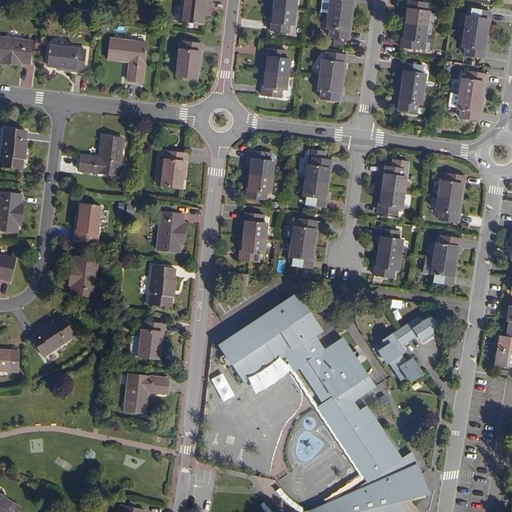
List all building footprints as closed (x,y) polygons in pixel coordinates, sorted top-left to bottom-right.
[(212,1),(204,0),(185,0),(183,22),(202,25),(203,16),(204,11),(211,12),(212,1)] [(278,0),(278,8),(299,11),(299,0),(278,0)] [(329,15),(350,17),(352,3),(355,4),(355,0),(335,0),(333,0),(323,0),(322,14),(329,15)] [(410,12),(408,26),(429,29),(431,15),(427,14),(428,6),(408,4),(407,11),(410,12)] [(297,25),(299,11),(278,8),(276,22),(274,22),(273,30),(292,32),(293,24),(297,25)] [(467,17),(465,31),(486,35),(488,21),(490,21),(492,13),(472,10),(471,18),(467,17)] [(350,17),(329,15),(327,28),(331,29),(330,37),(350,39),(351,32),(348,31),(350,17)] [(429,29),(436,30),(437,16),(431,15),(429,29)] [(429,29),(408,26),(406,40),(403,40),(402,48),(422,51),(423,42),(426,43),(429,29)] [(436,30),(429,29),(426,43),(434,44),(436,30)] [(486,35),(465,31),(463,45),(467,46),(465,54),(485,57),(486,49),(483,49),(486,35)] [(32,42),(0,37),(0,59),(21,62),(29,63),(32,42)] [(147,43),(110,39),(108,59),(129,62),(127,80),(142,82),(147,43)] [(200,44),(179,42),(176,77),(196,79),(200,44)] [(86,50),(51,45),(49,65),(58,67),(83,70),(86,50)] [(272,60),(270,74),(291,76),(293,62),(289,61),(290,53),(270,51),(269,59),(272,60)] [(321,76),(342,79),(344,65),(346,65),(347,57),(328,54),(326,62),(323,62),(321,76)] [(406,74),(404,88),(425,91),(427,77),(423,77),(424,69),(405,66),(404,74),(406,74)] [(463,80),(460,94),(481,97),(484,82),(486,83),(487,75),(468,72),(467,80),(463,80)] [(291,76),(270,74),(269,87),(266,87),(265,95),(285,98),(285,89),(290,90),(291,76)] [(340,93),(342,79),(321,76),(319,90),(323,90),(322,99),(341,102),(342,93),(340,93)] [(425,91),(404,88),(402,102),(399,102),(398,110),(418,113),(419,104),(423,105),(425,91)] [(481,97),(460,94),(458,108),(462,108),(461,116),(481,119),(482,111),(479,111),(481,97)] [(0,165),(22,168),(27,131),(4,128),(0,162),(0,165)] [(123,138),(103,136),(100,157),(82,155),(81,169),(119,174),(123,138)] [(182,152),(161,149),(157,184),(177,187),(179,177),(182,152)] [(255,175),(276,178),(278,164),(274,163),(275,155),(255,153),(254,161),(256,161),(255,175)] [(307,168),(305,182),(327,185),(329,170),(331,170),(333,163),(312,160),(311,168),(307,168)] [(385,191),(406,194),(410,164),(396,162),(395,170),(386,169),(385,176),(387,176),(385,191)] [(275,192),(276,178),(255,175),(253,189),(251,189),(250,197),(270,200),(271,191),(275,192)] [(439,197),(460,200),(463,185),(465,186),(466,178),(447,175),(446,183),(441,182),(439,197)] [(325,199),(327,185),(305,182),(303,196),(308,196),(307,204),(326,207),(327,199),(325,199)] [(404,208),(406,194),(385,191),(383,205),(381,205),(380,212),(399,215),(400,207),(404,208)] [(22,196),(0,192),(0,230),(18,232),(19,225),(21,207),(21,204),(22,196)] [(460,200),(439,197),(437,210),(441,211),(440,219),(459,222),(461,214),(458,214),(460,200)] [(101,205),(82,203),(77,238),(97,241),(101,205)] [(180,214),(157,211),(153,248),(176,251),(176,243),(179,222),(180,214)] [(247,238),(269,240),(270,226),(266,225),(267,217),(247,215),(246,223),(249,223),(247,238)] [(294,229),(292,243),(313,246),(315,232),(317,232),(318,224),(298,222),(297,229),(294,229)] [(384,239),(382,253),(403,256),(405,242),(401,242),(402,234),(383,231),(382,238),(384,239)] [(437,244),(435,258),(456,262),(458,247),(460,247),(461,240),(442,237),(441,245),(437,244)] [(267,254),(269,240),(247,238),(246,251),(243,251),(242,259),(262,261),(263,253),(267,254)] [(313,246),(292,243),(290,257),(294,257),(293,265),(312,268),(313,260),(311,260),(313,246)] [(403,256),(382,253),(380,267),(377,267),(376,275),(396,278),(397,270),(401,270),(403,256)] [(15,259),(0,255),(0,278),(11,281),(15,259)] [(99,259),(77,257),(75,267),(73,294),(95,296),(99,259)] [(456,262),(435,258),(432,272),(436,273),(435,281),(455,284),(456,275),(453,275),(456,262)] [(171,269),(149,266),(145,303),(167,306),(171,269)] [(317,329),(289,292),(275,302),(278,306),(271,311),(268,307),(214,347),(241,383),(274,359),(285,374),(290,371),(316,407),(318,410),(329,425),(331,428),(368,479),(402,454),(365,404),(358,409),(350,399),(373,382),(338,335),(320,348),(310,334),(317,329)] [(417,315),(413,310),(379,335),(383,341),(378,345),(398,372),(403,369),(407,374),(418,366),(407,352),(402,355),(396,346),(399,344),(396,340),(412,327),(416,332),(430,322),(422,311),(417,315)] [(75,335),(62,317),(56,322),(39,333),(32,338),(45,356),(75,335)] [(54,319),(37,331),(39,333),(56,322),(54,319)] [(159,323),(139,321),(135,356),(155,358),(156,349),(159,323)] [(511,340),(509,340),(499,339),(497,353),(511,355),(511,340)] [(0,370),(20,372),(20,351),(0,350),(0,370)] [(511,367),(511,355),(497,353),(495,365),(511,367)] [(164,378),(125,373),(121,410),(142,412),(144,390),(162,392),(164,378)] [(418,404),(437,404),(438,383),(418,382),(418,386),(385,384),(384,404),(396,405),(396,412),(418,413),(418,404)] [(292,438),(291,450),(299,461),(325,442),(321,436),(331,428),(329,425),(318,433),(308,418),(318,410),(316,407),(304,415),(296,426),(292,438)] [(411,447),(402,454),(368,479),(341,499),(349,511),(345,511),(405,511),(410,509),(399,493),(408,487),(412,493),(431,487),(411,447)] [(17,511),(21,507),(0,494),(0,511),(17,511)]
